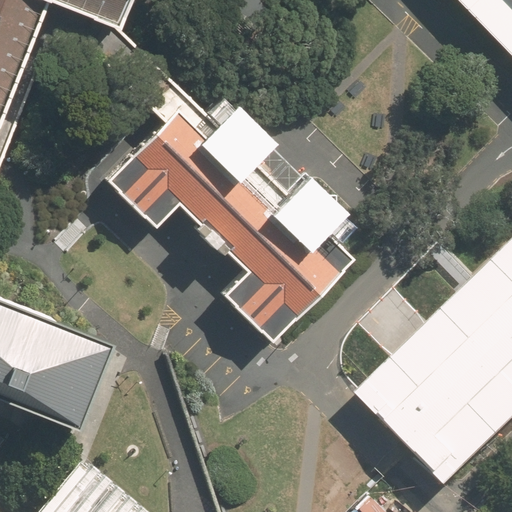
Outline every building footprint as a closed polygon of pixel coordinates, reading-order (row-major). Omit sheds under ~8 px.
[(0,0),(0,113),(44,0),(47,0),(115,26),(125,0),(0,0)] [(101,175),(153,225),(174,204),(240,270),(220,290),(267,337),(351,253),(323,225),(334,214),(303,183),(291,195),(249,154),(259,144),(233,118),(221,130),(134,44),(115,26),(47,0),(44,0),(33,26),(85,46),(113,74),(157,118),(101,175)] [(511,0),(463,0),(511,50),(511,0)] [(166,223),(150,238),(173,261),(188,246),(166,223)] [(511,238),(360,392),(445,478),(511,412),(511,238)] [(19,397),(80,425),(110,342),(49,321),(51,317),(0,297),(0,394),(17,402),(19,397)] [(150,511),(89,463),(78,453),(43,495),(28,511),(5,511),(0,507),(0,511),(150,511)]
